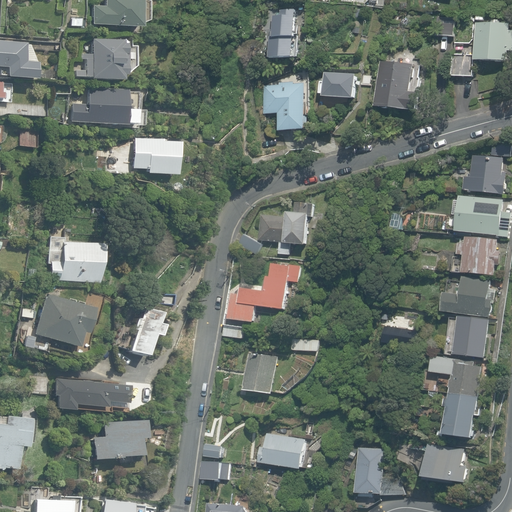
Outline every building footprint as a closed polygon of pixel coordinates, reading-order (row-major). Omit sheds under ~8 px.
[(91,25),(137,29),(139,0),(104,0),(104,7),(92,6),(91,25)] [(271,38),(272,59),(296,59),(295,37),(296,37),(296,10),(281,10),(281,16),(274,16),(274,38),(271,38)] [(436,36),(455,37),(456,16),(437,15),(436,36)] [(476,61),(510,63),(510,52),(511,52),(511,31),(511,25),(477,24),(476,61)] [(46,37),(54,38),(56,28),(48,27),(46,37)] [(133,67),(133,47),(123,46),(123,45),(120,45),(121,41),(90,40),(90,55),(79,54),(79,60),(83,60),(83,71),(73,71),(73,77),(88,78),(88,80),(118,82),(118,76),(122,77),(122,75),(124,75),(124,67),(133,67)] [(26,44),(0,41),(0,67),(5,68),(4,77),(35,80),(36,63),(24,62),(26,44)] [(453,76),(474,77),(475,55),(454,54),(453,76)] [(376,107),(419,112),(421,93),(413,92),(416,66),(381,62),(376,107)] [(326,97),(357,99),(359,77),(328,74),(326,97)] [(279,113),(280,131),(309,129),(305,83),(294,84),(294,82),(279,83),(279,84),(263,85),(265,114),(279,113)] [(69,122),(123,126),(123,125),(133,125),(135,93),(125,93),(125,91),(86,88),(85,104),(70,103),(69,122)] [(20,128),(18,146),(36,148),(39,130),(20,128)] [(145,173),(174,176),(177,143),(160,141),(160,140),(133,139),(130,169),(145,170),(145,173)] [(98,141),(97,162),(126,163),(127,142),(98,141)] [(493,156),(511,157),(511,145),(494,144),(493,156)] [(471,192),(505,195),(507,173),(504,173),(505,158),(474,155),(472,175),(470,174),(470,177),(465,176),(464,190),(471,190),(471,192)] [(33,175),(24,174),(23,183),(32,184),(33,175)] [(500,236),(510,237),(511,213),(504,213),(505,200),(460,196),(456,231),(500,235),(500,236)] [(280,254),(291,255),(292,244),(309,246),(312,215),(311,215),(312,205),(297,203),(296,213),(290,213),(289,218),(264,216),(261,241),(281,243),(280,254)] [(389,229),(405,231),(403,219),(401,215),(391,214),(389,229)] [(240,244),(258,255),(264,244),(246,234),(240,244)] [(465,274),(496,276),(497,265),(501,265),(502,252),(498,252),(499,241),(467,238),(467,243),(460,243),(459,255),(466,255),(465,274)] [(48,280),(95,283),(100,245),(60,242),(59,262),(49,262),(48,280)] [(225,325),(246,328),(247,322),(256,323),(259,306),(287,310),(291,282),(301,283),(304,268),(274,264),(273,278),(269,277),(267,292),(243,289),(242,295),(234,294),(232,314),(226,313),(225,325)] [(445,312),(492,318),(494,304),(496,304),(497,290),(491,289),(492,280),(465,277),(463,296),(447,294),(445,312)] [(172,306),(174,296),(156,293),(155,303),(172,306)] [(33,334),(79,347),(83,333),(87,334),(94,308),(44,294),(33,334)] [(20,317),(30,318),(32,309),(22,308),(20,317)] [(126,351),(143,356),(149,335),(153,336),(157,326),(153,324),(156,313),(140,308),(136,319),(133,318),(130,328),(132,329),(126,351)] [(455,354),(488,358),(492,320),(459,316),(455,354)] [(223,336),(245,339),(247,329),(225,326),(223,336)] [(412,343),(413,333),(398,332),(397,341),(412,343)] [(292,350),(321,353),(322,341),(293,339),(292,350)] [(245,390),(274,394),(280,357),(250,353),(245,390)] [(445,435),(475,439),(478,416),(479,416),(484,378),(483,378),(485,367),(476,366),(477,362),(435,357),(433,372),(453,375),(452,380),(450,379),(449,387),(451,388),(445,435)] [(56,396),(54,408),(73,410),(73,405),(105,408),(106,402),(125,404),(127,386),(54,378),(52,395),(56,396)] [(2,468),(15,470),(19,446),(25,447),(29,419),(5,416),(5,417),(0,416),(0,469),(1,470),(2,468)] [(90,438),(91,460),(119,458),(119,456),(141,455),(140,438),(146,438),(145,420),(101,423),(102,437),(90,438)] [(258,462),(305,470),(309,440),(269,434),(270,429),(267,429),(260,434),(257,448),(260,449),(258,462)] [(207,456),(221,458),(224,458),(226,448),(223,447),(223,446),(209,444),(207,456)] [(426,480),(452,483),(452,480),(468,482),(470,466),(465,466),(467,450),(431,445),(426,477),(426,480)] [(382,494),(382,496),(407,495),(401,479),(385,479),(386,449),(359,448),(357,493),(382,494)] [(204,479),(223,480),(223,479),(230,479),(232,463),(224,463),(205,461),(204,479)] [(129,491),(145,492),(146,483),(130,482),(129,491)] [(74,511),(76,497),(49,496),(49,500),(34,500),(33,511),(74,511)]
